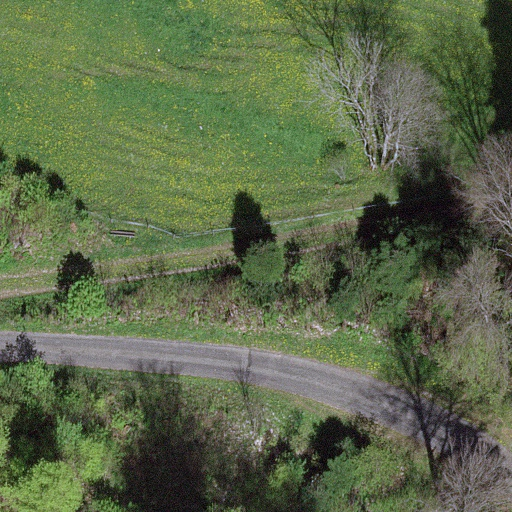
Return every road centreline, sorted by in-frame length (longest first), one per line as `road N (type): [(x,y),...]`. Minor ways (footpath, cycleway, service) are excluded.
road 1 (unclassified): [(511,478),(358,395),(292,374),(208,358),(0,347)]
road 2 (track): [(0,287),(511,212)]
